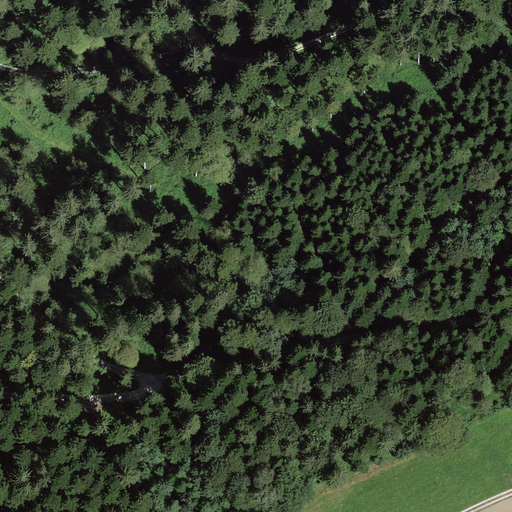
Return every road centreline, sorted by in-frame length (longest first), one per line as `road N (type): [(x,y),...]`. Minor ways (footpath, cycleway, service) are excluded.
road 1 (track): [(0,96),(29,126),(66,146),(143,179),(192,183),(269,163),(401,78),(476,51)]
road 2 (track): [(511,317),(393,329),(181,378)]
road 3 (track): [(420,0),(253,61),(206,50),(192,31),(187,0)]
road 4 (track): [(341,341),(358,313),(445,228),(511,176)]
road 5 (track): [(181,378),(129,374),(86,358),(0,279)]
road 6 (track): [(0,66),(27,73),(97,69),(198,42)]
road 7 (track): [(181,378),(96,398),(0,396)]
